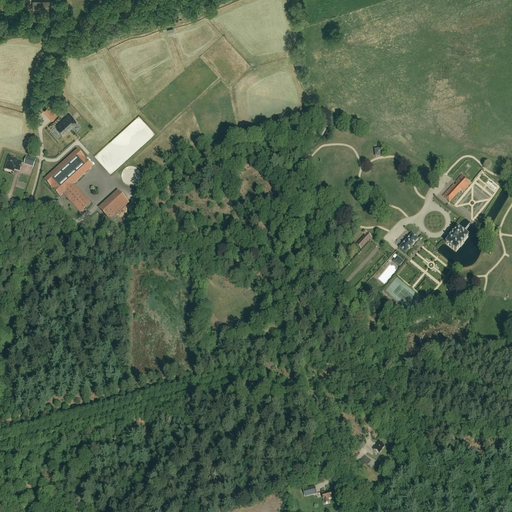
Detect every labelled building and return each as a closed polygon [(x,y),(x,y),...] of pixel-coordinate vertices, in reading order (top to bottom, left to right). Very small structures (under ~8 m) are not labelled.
[(115,10),(117,18),(136,13),(133,6),(115,10)] [(56,127),(63,135),(76,124),(69,115),(56,127)] [(374,150),(375,157),(383,157),(383,149),(374,150)] [(91,204),(73,185),(93,167),(77,150),(44,180),(60,197),(64,193),(81,213),(91,204)] [(7,165),(5,170),(13,172),(14,170),(15,169),(20,171),(22,162),(17,161),(17,160),(9,158),(7,162),(7,163),(6,164),(7,165)] [(458,184),(465,191),(471,184),(461,175),(455,182),(458,184)] [(487,185),(495,194),(498,191),(490,182),(487,185)] [(465,191),(458,184),(455,187),(460,192),(461,192),(463,194),(465,191)] [(460,192),(455,187),(453,185),(443,196),(450,203),(460,192)] [(110,220),(116,215),(123,209),(129,203),(119,192),(112,198),(106,203),(100,209),(110,220)] [(457,229),(445,243),(456,252),(468,237),(457,229)] [(362,233),(365,235),(356,244),(361,250),(372,238),(364,230),(362,233)] [(412,234),(399,248),(406,254),(418,239),(412,234)] [(403,262),(397,257),(393,261),(399,267),(403,262)] [(375,447),(374,447),(372,449),(379,454),(384,447),(378,443),(375,447)] [(304,497),(317,494),(314,485),(302,489),(304,497)] [(325,494),(325,492),(321,493),(324,505),(329,503),(328,500),(332,499),(330,492),(325,494)]
